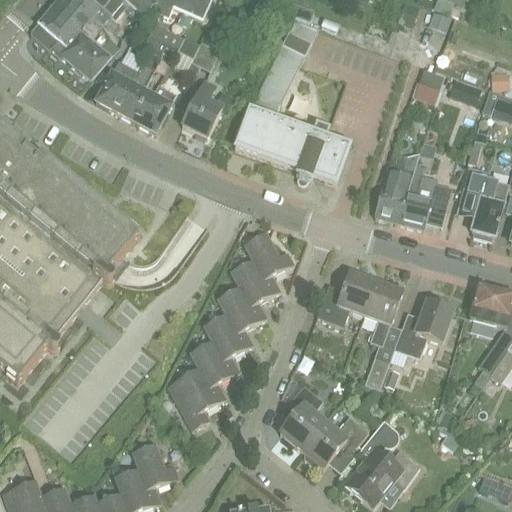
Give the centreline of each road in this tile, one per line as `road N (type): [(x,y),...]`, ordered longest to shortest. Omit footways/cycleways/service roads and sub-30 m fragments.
road 1 (residential): [(329,232),(213,193),(100,138),(0,66)]
road 2 (residential): [(249,452),(329,232)]
road 3 (residential): [(511,282),(329,232)]
